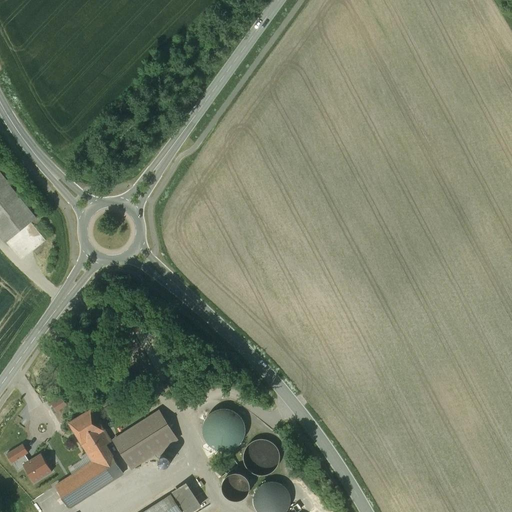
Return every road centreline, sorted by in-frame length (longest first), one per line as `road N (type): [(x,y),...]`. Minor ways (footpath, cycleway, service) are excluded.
road 1 (tertiary): [(367,511),(295,405),(134,251)]
road 2 (tertiary): [(129,208),(279,0)]
road 3 (tertiary): [(0,386),(94,256)]
road 4 (tertiary): [(0,102),(39,159),(90,211)]
